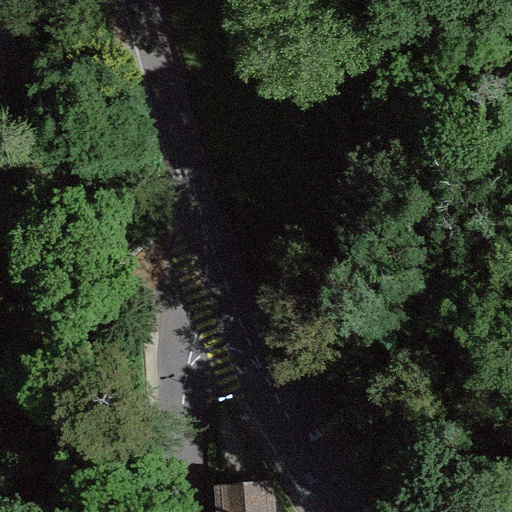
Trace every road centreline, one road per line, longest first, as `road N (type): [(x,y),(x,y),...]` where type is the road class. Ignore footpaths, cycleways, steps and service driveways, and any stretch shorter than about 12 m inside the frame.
road 1 (residential): [(140,0),(235,314)]
road 2 (residential): [(235,314),(347,511)]
road 3 (residential): [(176,511),(189,381),(209,336),(235,314)]
